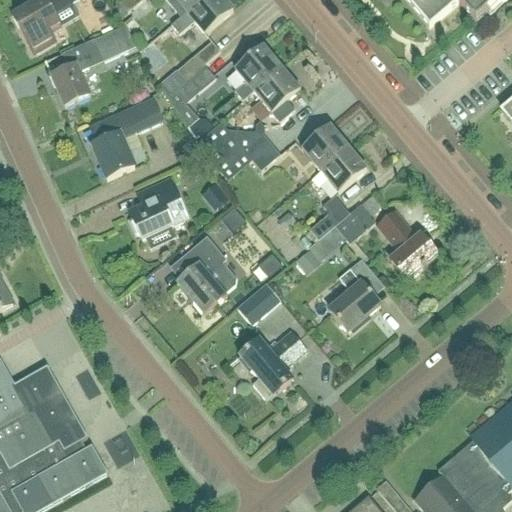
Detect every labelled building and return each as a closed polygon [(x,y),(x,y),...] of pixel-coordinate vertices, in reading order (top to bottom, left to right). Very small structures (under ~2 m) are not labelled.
[(35,0),(39,7),(12,23),(27,49),(29,48),(36,61),(55,50),(48,37),(58,31),(52,20),(86,1),(85,0),(35,0)] [(126,0),(117,8),(127,19),(148,0),(126,0)] [(187,20),(210,0),(170,0),(186,19),(187,20)] [(210,0),(187,20),(186,19),(172,30),(179,40),(194,29),(205,41),(233,18),(218,0),(210,0)] [(511,0),(405,0),(430,30),(429,31),(429,33),(459,8),(476,27),(503,0),(511,0)] [(69,76),(51,83),(65,114),(90,102),(79,79),(104,68),(104,66),(137,51),(125,31),(94,44),(95,46),(62,60),(69,76)] [(140,57),(152,76),(168,64),(154,46),(140,57)] [(253,99),(282,75),(264,54),(261,56),(252,46),(238,58),(246,68),(235,78),(244,89),(234,97),(243,107),(253,99)] [(186,88),(206,71),(205,70),(219,58),(212,49),(178,78),(186,88)] [(206,71),(186,88),(168,102),(187,133),(199,124),(187,109),(216,83),(206,71)] [(300,96),(282,75),(253,99),(271,121),(278,128),(294,114),(287,107),(300,96)] [(108,186),(134,174),(126,156),(141,150),(136,140),(163,128),(153,106),(91,134),(99,151),(93,153),(108,186)] [(319,178),(348,154),(330,132),(301,156),(319,178)] [(199,160),(195,150),(182,156),(187,166),(199,160)] [(253,167),(261,177),(280,161),(272,151),(253,167)] [(337,199),(366,175),(348,154),(319,178),(337,199)] [(142,247),(173,233),(190,225),(171,185),(165,188),(137,200),(142,212),(129,218),(142,247)] [(335,231),(350,218),(335,200),(322,211),(328,219),(309,235),(310,236),(303,241),(311,250),(335,231)] [(361,210),(350,218),(335,231),(350,250),(377,229),(361,210)] [(235,215),(223,224),(234,238),(246,228),(235,215)] [(277,216),(256,233),(277,258),(297,241),(277,216)] [(415,244),(394,218),(376,233),(397,259),(389,266),(406,288),(436,263),(419,241),(415,244)] [(227,266),(207,243),(179,266),(190,279),(176,290),(203,323),(226,304),(224,301),(236,290),(236,284),(223,269),(227,266)] [(306,280),(321,268),(311,255),(296,267),(306,280)] [(350,298),(328,317),(348,340),(380,313),(372,303),(363,293),(374,284),(360,267),(349,277),(339,285),(350,298)] [(0,317),(13,310),(0,286),(0,284),(2,283),(0,280),(0,317)] [(252,331),(280,307),(266,290),(238,314),(252,331)] [(307,359),(291,340),(269,358),(260,347),(240,364),(250,377),(252,376),(259,384),(252,389),(266,406),(291,385),(284,377),(307,359)] [(14,389),(0,364),(0,511),(47,511),(107,479),(91,450),(84,454),(79,446),(86,442),(47,371),(14,389)] [(419,511),(503,511),(511,505),(507,499),(511,494),(511,394),(510,395),(511,397),(511,412),(437,477),(442,482),(414,506),(419,511)] [(407,511),(386,486),(377,494),(391,511),(407,511)] [(376,511),(367,501),(354,511),(376,511)]
